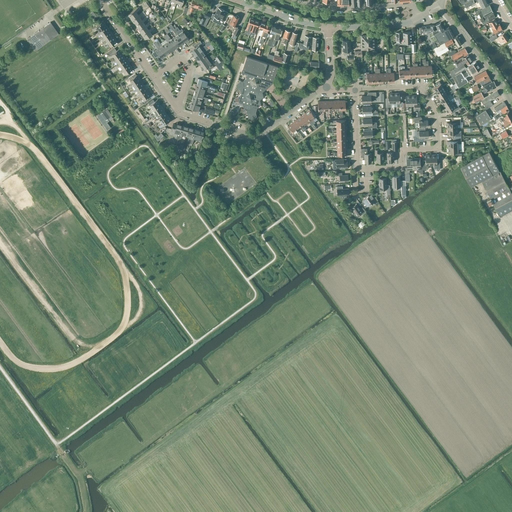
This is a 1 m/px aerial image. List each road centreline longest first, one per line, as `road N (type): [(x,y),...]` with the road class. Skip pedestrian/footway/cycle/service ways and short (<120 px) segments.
road 1 (residential): [(354,89),(419,86),(436,113),(435,147),(401,149),(402,167),(357,169)]
road 2 (residential): [(177,110),(254,134),(325,85)]
road 3 (unclassified): [(511,104),(439,4)]
